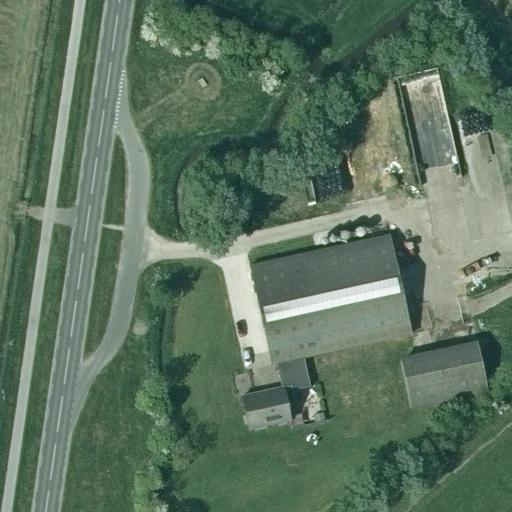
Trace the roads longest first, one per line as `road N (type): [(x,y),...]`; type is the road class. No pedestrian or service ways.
road 1 (unclassified): [(64,374),(95,368),(111,349),(134,231),(138,155),(105,99)]
road 2 (secondary): [(64,374),(105,99)]
road 3 (secondary): [(45,511),(64,374)]
